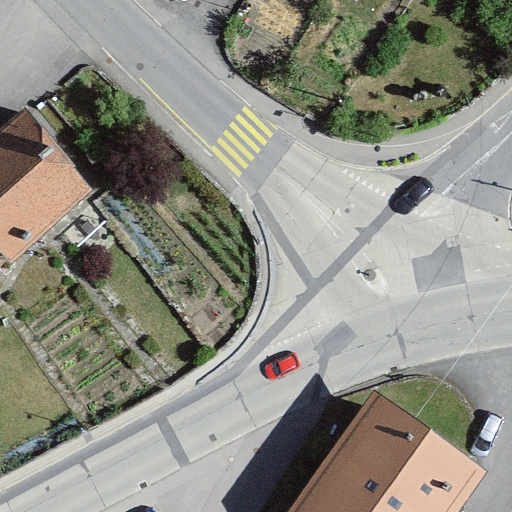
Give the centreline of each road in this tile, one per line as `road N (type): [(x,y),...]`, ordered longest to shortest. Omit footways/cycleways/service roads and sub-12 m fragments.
road 1 (secondary): [(29,511),(277,382),(355,349),(441,326)]
road 2 (tertiary): [(383,260),(95,0)]
road 3 (residential): [(511,139),(383,260)]
